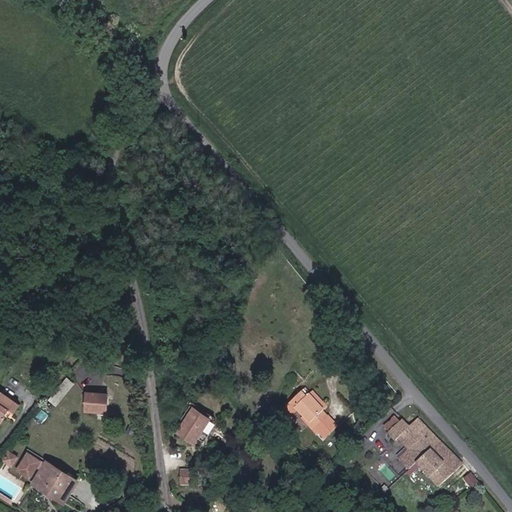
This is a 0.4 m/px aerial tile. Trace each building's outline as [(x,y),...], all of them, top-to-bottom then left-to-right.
[(68,376),(48,398),(56,405),(76,383),(68,376)] [(3,389),(0,392),(0,424),(6,417),(10,420),(22,403),(3,389)] [(310,422),(324,437),(338,424),(324,408),(328,404),(314,390),(308,395),(304,390),(289,403),(308,423),(310,422)] [(88,391),(87,410),(109,411),(109,392),(88,391)] [(192,403),(175,432),(195,443),(212,415),(192,403)] [(441,441),(420,418),(409,428),(403,421),(389,433),(397,441),(400,438),(420,460),(441,441)] [(441,441),(420,460),(417,462),(439,486),(463,465),(441,441)] [(14,465),(20,456),(10,450),(4,459),(14,465)] [(78,478),(48,461),(47,462),(29,452),(20,469),(32,476),(39,465),(44,468),(39,477),(54,485),(51,490),(66,499),(78,478)] [(54,485),(39,477),(36,481),(51,490),(54,485)]
